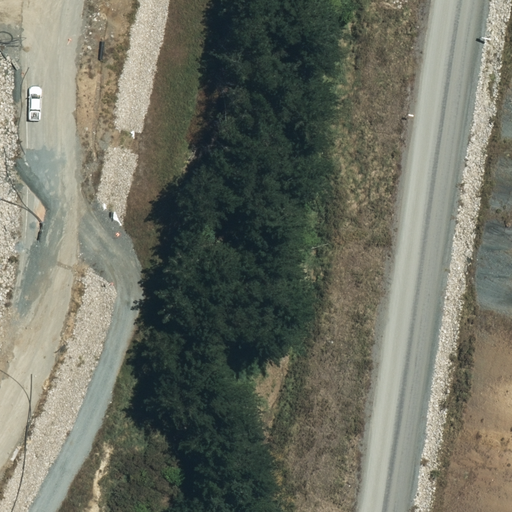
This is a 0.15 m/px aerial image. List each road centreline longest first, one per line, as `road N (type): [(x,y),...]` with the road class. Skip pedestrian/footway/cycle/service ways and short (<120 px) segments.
road 1 (track): [(404,511),(437,152),(464,0)]
road 2 (track): [(0,413),(41,297),(53,0)]
